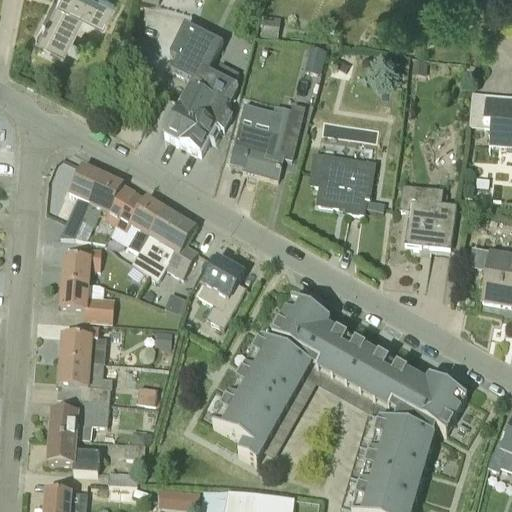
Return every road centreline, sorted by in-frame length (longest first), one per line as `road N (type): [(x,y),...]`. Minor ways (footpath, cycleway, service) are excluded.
road 1 (residential): [(511,381),(36,116)]
road 2 (residential): [(4,511),(36,116)]
